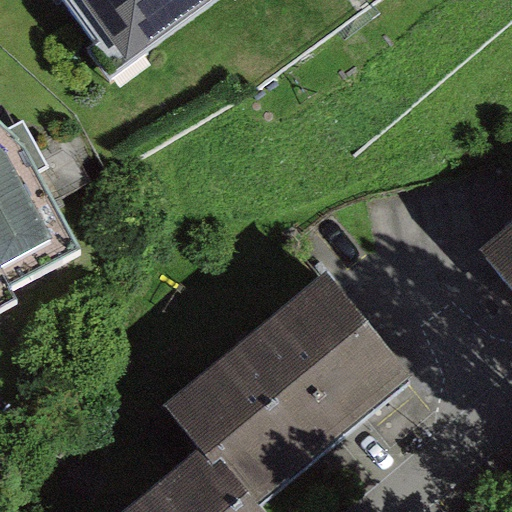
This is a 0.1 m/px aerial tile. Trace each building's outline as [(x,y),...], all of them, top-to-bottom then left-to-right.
[(222,0),(60,0),(119,77),(222,0)] [(0,288),(89,238),(11,97),(0,86),(0,288)] [(511,237),(482,263),(511,298),(511,237)] [(416,379),(328,273),(165,410),(201,453),(250,511),(256,511),(262,507),(416,379)] [(256,511),(250,511),(201,453),(129,511),(265,511),(262,507),(256,511)]
